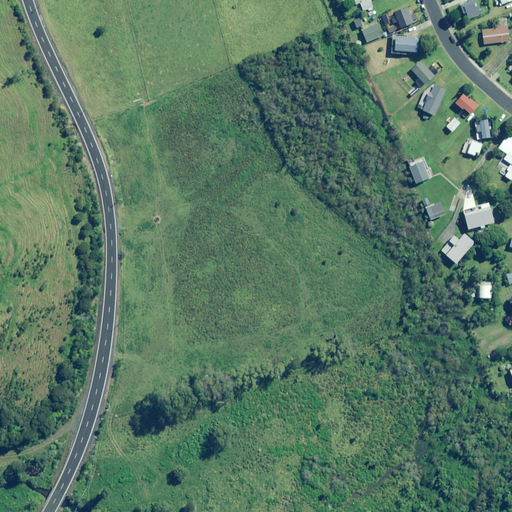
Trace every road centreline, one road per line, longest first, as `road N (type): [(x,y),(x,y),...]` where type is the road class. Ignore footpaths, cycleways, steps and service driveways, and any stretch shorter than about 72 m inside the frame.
road 1 (primary): [(50,511),(97,392),(112,293),(112,226),(98,161),(26,0)]
road 2 (residential): [(511,105),(453,52),(429,0)]
